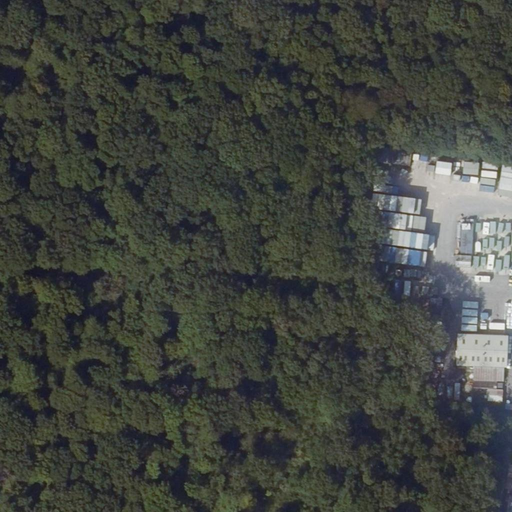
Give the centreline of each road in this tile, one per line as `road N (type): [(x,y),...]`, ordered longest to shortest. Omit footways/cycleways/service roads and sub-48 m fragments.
road 1 (track): [(373,282),(0,261)]
road 2 (unknown): [(511,210),(454,215),(441,281)]
